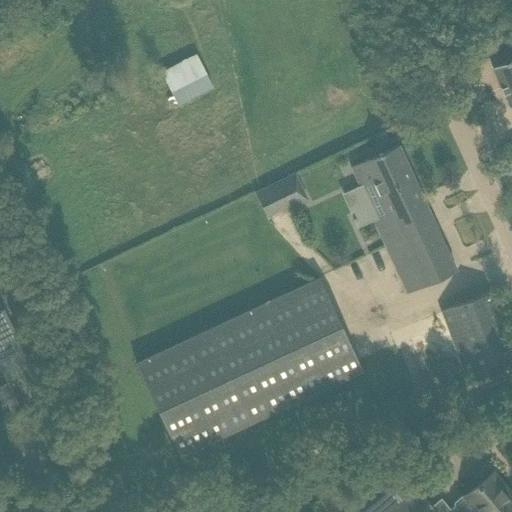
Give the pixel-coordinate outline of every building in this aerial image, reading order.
[(161,74),(177,105),(211,88),(195,57),(161,74)] [(511,57),(491,67),(509,107),(511,105),(511,57)] [(372,218),(406,293),(455,271),(397,145),(351,167),(351,166),(350,167),(374,218),(372,218)] [(300,203),(288,177),(254,192),(265,215),(286,206),(287,209),(300,203)] [(136,363),(179,456),(362,371),(319,278),(136,363)] [(440,311),(465,373),(511,357),(511,354),(488,292),(440,311)] [(3,309),(0,310),(0,371),(5,382),(33,368),(3,309)] [(6,382),(0,385),(0,391),(11,417),(20,413),(6,382)] [(511,511),(511,498),(508,494),(505,496),(489,476),(465,496),(461,496),(454,502),(453,506),(450,510),(440,498),(430,507),(414,488),(400,500),(391,488),(362,511),(511,511)]
